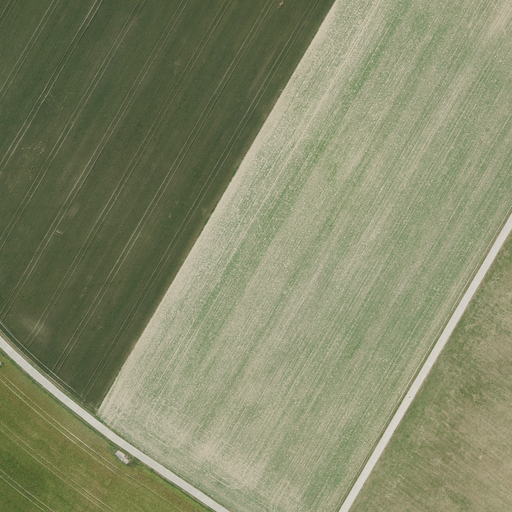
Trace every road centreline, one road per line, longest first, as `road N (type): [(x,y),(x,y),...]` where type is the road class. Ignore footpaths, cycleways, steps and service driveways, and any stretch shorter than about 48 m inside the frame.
road 1 (track): [(338,511),(511,214)]
road 2 (track): [(223,511),(0,342)]
